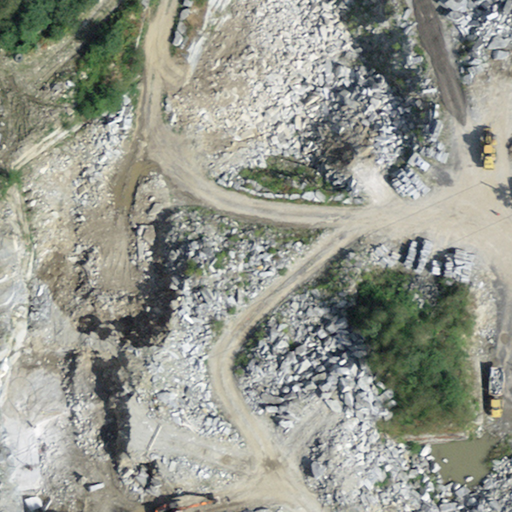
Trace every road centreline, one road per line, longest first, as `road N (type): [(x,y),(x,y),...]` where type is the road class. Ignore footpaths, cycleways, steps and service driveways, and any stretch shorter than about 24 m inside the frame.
road 1 (track): [(171,0),(149,90),(156,149),(202,190),(301,216),(421,210),(461,198),(457,106),(411,0)]
road 2 (track): [(267,511),(220,426),(214,378),(235,335),(360,215)]
